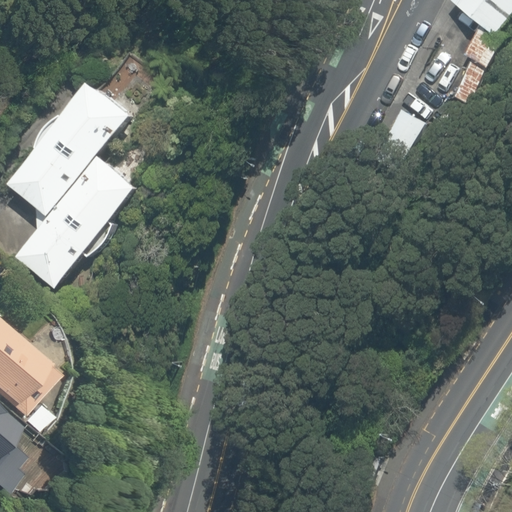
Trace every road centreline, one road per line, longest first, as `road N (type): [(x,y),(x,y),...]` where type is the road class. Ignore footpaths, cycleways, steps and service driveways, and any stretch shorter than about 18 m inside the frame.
road 1 (secondary): [(193,511),(271,257),(397,0)]
road 2 (secondary): [(511,355),(440,462),(419,511)]
